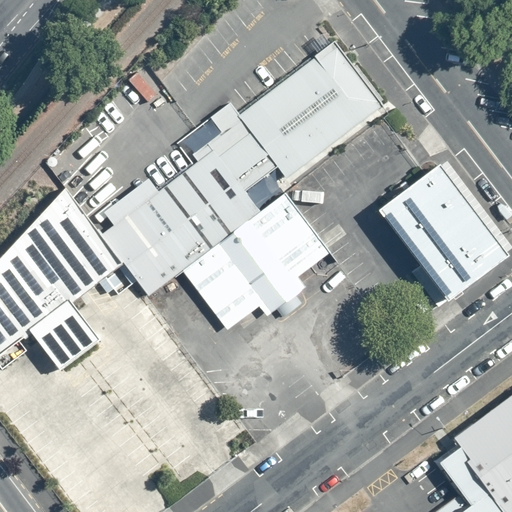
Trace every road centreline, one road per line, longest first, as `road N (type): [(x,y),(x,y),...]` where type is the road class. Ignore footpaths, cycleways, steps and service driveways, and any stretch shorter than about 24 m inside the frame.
road 1 (residential): [(511,312),(253,511)]
road 2 (residential): [(375,0),(511,180)]
